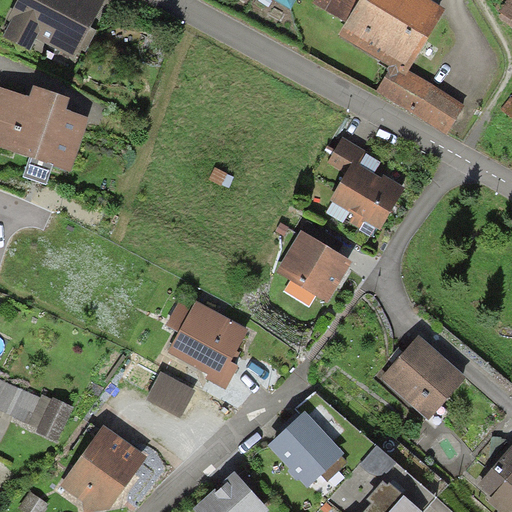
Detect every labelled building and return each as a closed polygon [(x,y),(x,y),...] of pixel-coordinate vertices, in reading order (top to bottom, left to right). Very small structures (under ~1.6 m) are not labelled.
[(105,1),(101,0),(18,0),(7,22),(11,24),(3,38),(30,52),(36,39),(74,59),(87,35),(105,1)] [(346,24),(360,0),(315,0),(313,4),(346,24)] [(426,0),(360,0),(346,24),(339,37),(392,69),(406,77),(409,72),(445,11),(426,0)] [(464,107),(409,72),(406,77),(392,69),(377,93),(447,135),(464,107)] [(30,99),(0,88),(0,147),(71,173),(89,121),(66,113),(70,101),(54,96),(34,89),(30,99)] [(511,98),(501,110),(511,118),(511,98)] [(367,153),(342,138),(328,163),(347,174),(353,163),(360,166),(366,155),(367,153)] [(381,164),(366,155),(360,166),(371,173),(375,175),(381,164)] [(347,174),(330,202),(354,215),(349,222),(359,228),(363,221),(382,232),(406,190),(384,177),(382,179),(375,175),(371,173),(360,166),(353,163),(347,174)] [(34,180),(56,182),(57,169),(35,167),(34,180)] [(293,231),(281,223),(276,232),(288,239),(293,231)] [(328,249),(302,232),(277,273),(328,304),(353,263),(328,249)] [(195,306),(181,298),(165,326),(179,334),(168,353),(208,375),(206,379),(227,390),(239,367),(231,363),(235,356),(249,332),(196,303),(195,306)] [(466,380),(419,338),(403,355),(381,380),(428,422),(466,380)] [(196,392),(162,373),(146,401),(181,419),(196,392)] [(0,378),(0,410),(28,424),(41,398),(0,378)] [(51,399),(42,395),(41,398),(28,424),(27,426),(37,430),(35,433),(57,443),(74,408),(52,398),(51,399)] [(307,490),(344,456),(306,414),(288,431),(269,448),(307,490)] [(146,459),(103,428),(60,488),(82,503),(83,511),(99,511),(111,511),(130,482),(146,459)] [(511,511),(511,447),(477,486),(492,499),(488,504),(497,511),(511,511)] [(267,511),(269,511),(235,474),(217,490),(194,510),(195,511),(267,511)] [(419,511),(389,485),(388,487),(383,482),(366,501),(371,505),(365,511),(419,511)]
